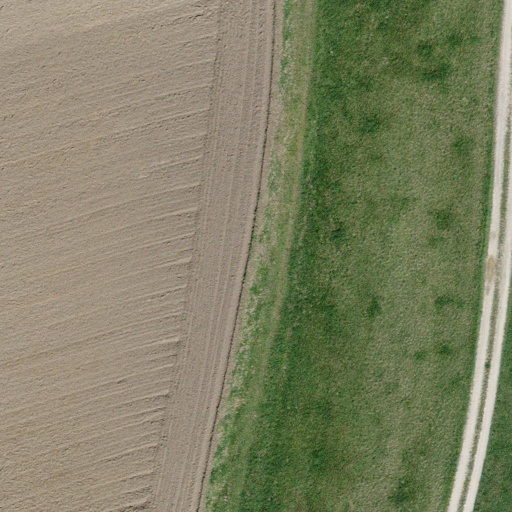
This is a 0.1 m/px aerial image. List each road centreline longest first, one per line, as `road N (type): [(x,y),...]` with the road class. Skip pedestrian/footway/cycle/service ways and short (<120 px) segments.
road 1 (track): [(295,0),(241,430),(222,511)]
road 2 (track): [(456,511),(495,345),(511,116)]
